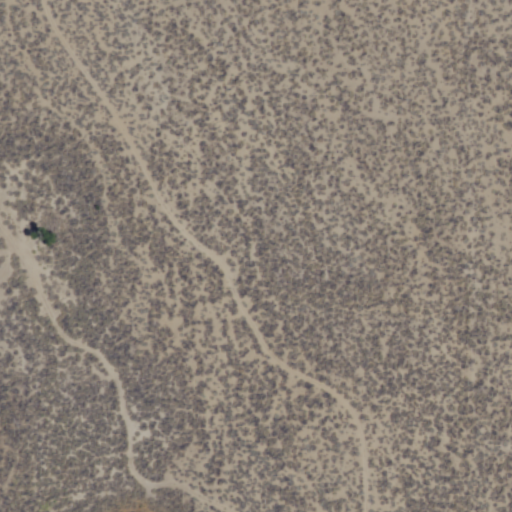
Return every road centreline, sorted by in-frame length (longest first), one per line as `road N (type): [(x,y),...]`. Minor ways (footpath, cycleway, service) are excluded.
road 1 (track): [(370,511),(360,411),(274,349),(232,269),(173,206),(66,31),(56,0)]
road 2 (track): [(0,209),(73,331),(107,351),(126,379),(147,474),(242,511)]
